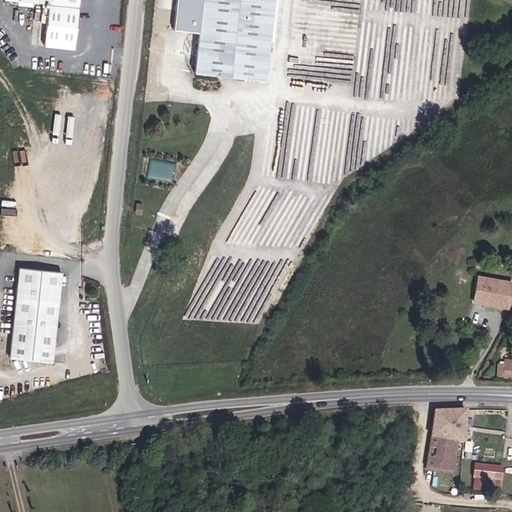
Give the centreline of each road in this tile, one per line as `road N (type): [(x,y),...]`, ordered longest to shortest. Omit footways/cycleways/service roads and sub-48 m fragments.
road 1 (secondary): [(378,396),(130,417)]
road 2 (secondary): [(132,431),(378,396)]
road 3 (secondary): [(0,449),(132,431)]
road 4 (secondary): [(511,395),(378,396)]
road 5 (secondary): [(130,417),(0,433)]
